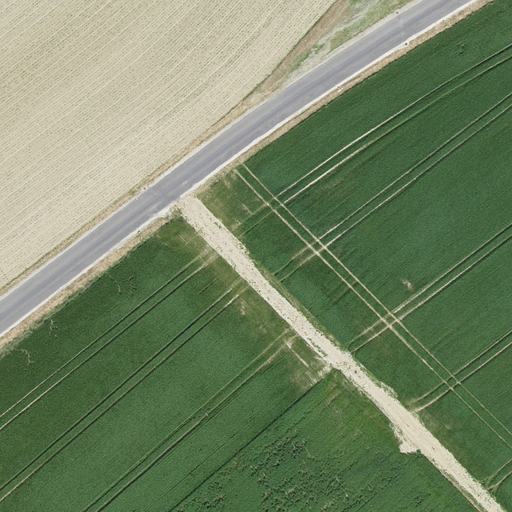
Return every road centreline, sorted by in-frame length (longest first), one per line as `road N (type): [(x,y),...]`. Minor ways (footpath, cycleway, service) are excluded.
road 1 (tertiary): [(448,0),(299,92),(0,318)]
road 2 (track): [(175,185),(489,511)]
